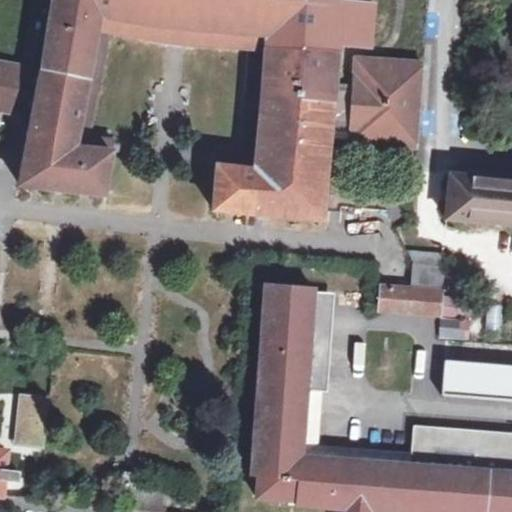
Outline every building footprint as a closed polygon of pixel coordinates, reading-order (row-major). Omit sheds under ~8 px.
[(336,117),(339,81),(343,35),(372,38),(375,0),(52,0),(46,62),(41,109),(34,179),(114,187),(118,145),(121,127),(107,124),(116,26),(177,35),(254,37),(245,140),(232,138),(229,156),(224,202),(338,213),(339,205),(328,204),(336,117)] [(363,84),(360,120),(358,133),(416,138),(422,59),(371,53),(366,52),(363,84)] [(46,62),(25,59),(0,55),(0,103),(41,109),(46,62)] [(360,120),(363,84),(351,83),(339,81),(336,117),(360,120)] [(511,171),(457,165),(453,215),(511,220),(511,171)] [(451,248),(419,246),(417,281),(450,283),(451,248)] [(327,282),(273,278),(259,472),(265,473),(264,496),(305,499),(305,504),(353,509),(352,511),(384,511),(385,511),(398,511),(511,511),(511,428),(421,422),(418,457),(316,450),(319,386),(335,387),(342,289),(326,288),(327,282)] [(452,283),(450,283),(417,281),(387,279),(385,309),(451,313),(451,292),(452,283)] [(476,293),(451,292),(451,313),(476,314),(476,293)] [(511,360),(441,354),(438,387),(511,394),(511,360)]
